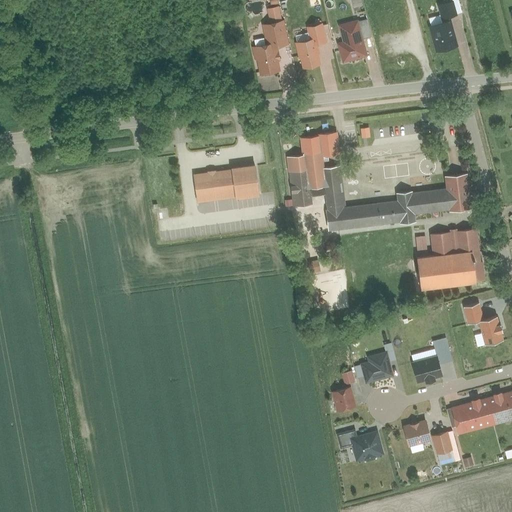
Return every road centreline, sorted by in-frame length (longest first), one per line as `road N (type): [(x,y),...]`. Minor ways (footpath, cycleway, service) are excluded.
road 1 (secondary): [(0,138),(463,81)]
road 2 (unclassified): [(463,81),(511,278)]
road 3 (unknown): [(66,130),(48,0)]
road 4 (residential): [(511,373),(384,404)]
